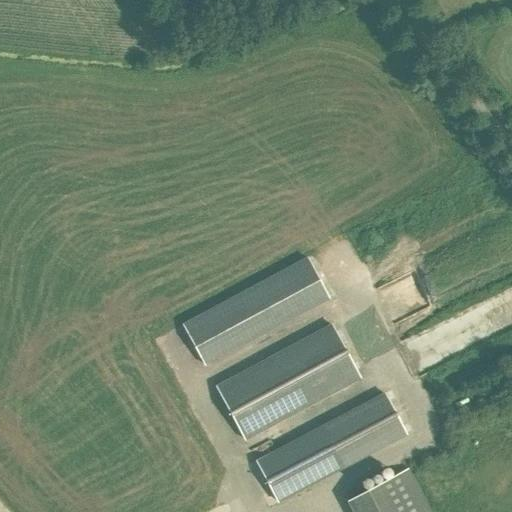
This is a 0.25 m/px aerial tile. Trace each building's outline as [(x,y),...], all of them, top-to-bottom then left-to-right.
[(217,0),(178,0),(204,19),(217,0)] [(207,365),(331,300),(310,259),(185,324),(207,365)] [(246,440),(361,379),(333,325),(218,386),(246,440)] [(279,502),(344,468),(407,436),(385,394),(257,461),(279,502)] [(351,511),(430,511),(408,469),(346,502),(351,511)]
